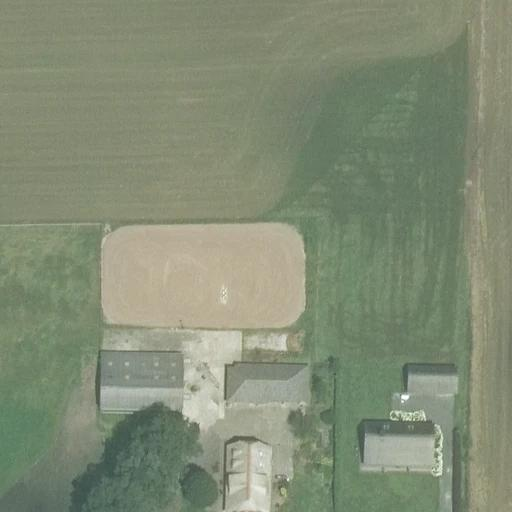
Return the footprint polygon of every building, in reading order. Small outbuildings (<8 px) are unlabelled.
[(181,415),(182,357),(101,356),(100,414),(181,415)] [(234,366),(234,372),(226,371),(225,407),(267,408),(267,407),(300,408),(300,406),(307,406),(308,368),(234,366)] [(439,373),(439,395),(455,395),(456,374),(439,373)] [(430,465),(431,432),(366,430),(365,464),(430,465)] [(264,511),(266,452),(229,451),(226,511),(264,511)]
